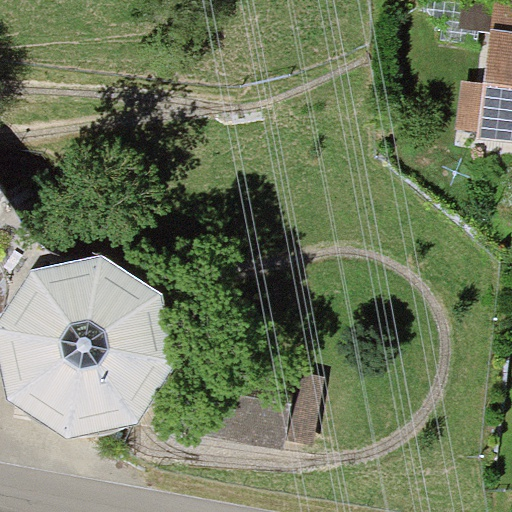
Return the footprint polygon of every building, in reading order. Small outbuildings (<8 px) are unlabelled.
[(511,1),(503,0),(496,0),(492,33),(511,35),(511,1)] [(511,35),(492,33),(485,85),(463,82),(456,132),(479,135),(477,145),(511,150),(511,35)] [(28,266),(72,251),(52,191),(8,205),(28,266)] [(0,374),(9,418),(68,457),(139,440),(148,426),(154,416),(177,380),(163,309),(103,271),(33,286),(4,329),(0,336),(0,374)] [(298,374),(299,369),(186,353),(173,428),(185,435),(284,450),(286,442),(314,446),(325,379),(298,374)]
